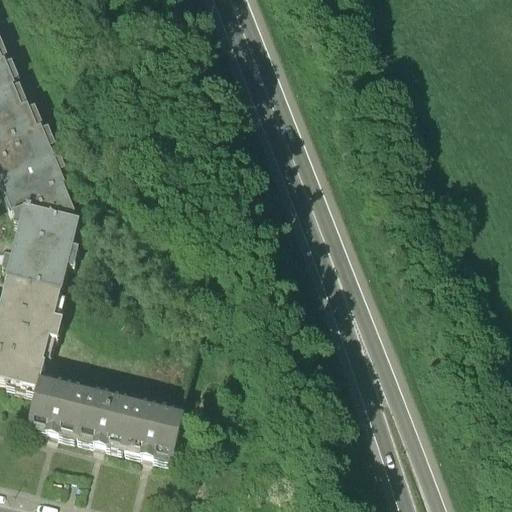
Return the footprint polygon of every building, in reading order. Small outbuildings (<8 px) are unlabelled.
[(72,0),(81,24),(233,385),(216,467),(183,511),(187,511),(219,468),(236,385),(83,23),(75,0),(72,0)] [(0,74),(12,70),(0,40),(0,74)] [(12,70),(0,74),(0,124),(29,113),(12,70)] [(29,113),(0,124),(0,169),(26,232),(78,259),(82,223),(39,109),(29,113)] [(26,232),(11,292),(66,305),(78,259),(26,232)] [(0,339),(0,381),(44,393),(48,379),(66,305),(11,292),(0,339)] [(194,415),(48,379),(44,393),(34,434),(56,440),(111,453),(162,466),(180,470),(194,415)]
